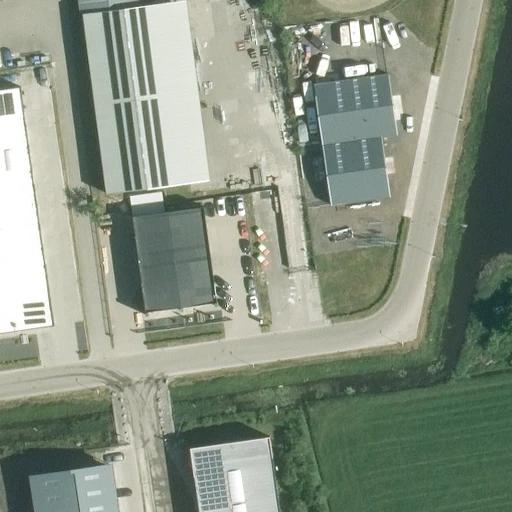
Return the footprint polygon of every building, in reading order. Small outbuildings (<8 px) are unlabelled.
[(77,0),(80,15),(82,15),(139,7),(137,0),(77,0)] [(139,7),(82,15),(106,195),(188,184),(164,4),(139,7)] [(389,75),(313,86),(322,146),(381,138),(397,135),(389,75)] [(20,88),(0,90),(0,333),(54,326),(20,88)] [(381,138),(322,146),(330,206),(374,200),(390,197),(381,138)] [(330,206),(314,208),(323,268),(383,259),(374,200),(330,206)] [(198,207),(127,216),(139,311),(210,302),(198,207)] [(279,511),(269,437),(190,448),(190,450),(186,462),(192,464),(198,511),(279,511)] [(123,511),(115,458),(30,471),(36,511),(123,511)]
